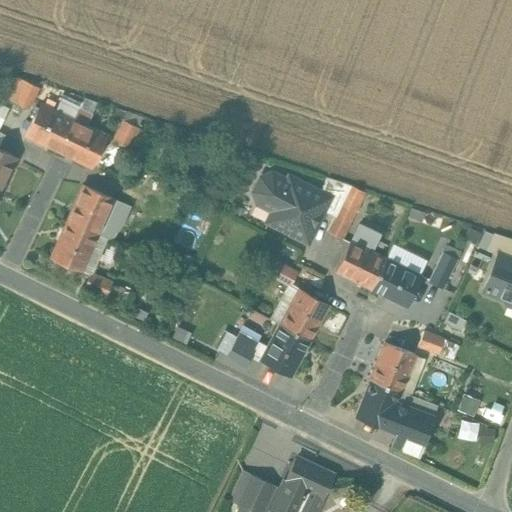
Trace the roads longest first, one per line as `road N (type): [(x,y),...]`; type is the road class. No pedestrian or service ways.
road 1 (residential): [(2,277),(304,425)]
road 2 (residential): [(304,425),(480,511)]
road 3 (residential): [(304,425),(363,308)]
road 4 (residential): [(2,277),(59,161)]
